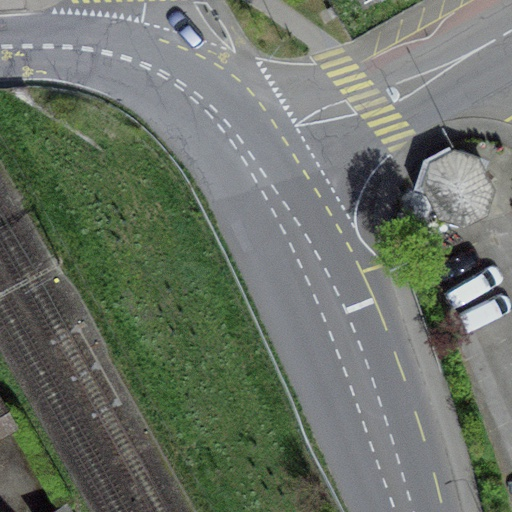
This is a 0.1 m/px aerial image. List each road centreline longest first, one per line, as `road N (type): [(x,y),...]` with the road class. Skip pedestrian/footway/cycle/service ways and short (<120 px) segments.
road 1 (primary): [(243,150),(274,200),(394,511)]
road 2 (residential): [(243,150),(370,103),(511,28)]
road 3 (primary): [(136,60),(204,102),(243,150)]
road 4 (primary): [(0,46),(67,45),(136,60)]
